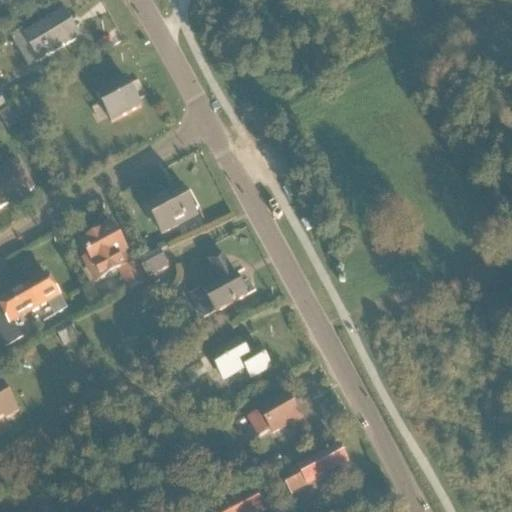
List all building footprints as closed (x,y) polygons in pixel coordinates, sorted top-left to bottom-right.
[(29,69),(79,40),(64,15),(25,38),(22,34),(12,40),(29,69)] [(126,80),(96,96),(112,125),(141,109),(126,80)] [(31,100),(16,107),(22,119),(37,112),(31,100)] [(13,109),(0,115),(0,117),(7,131),(20,124),(13,109)] [(6,176),(0,179),(13,203),(34,191),(17,161),(2,170),(6,176)] [(0,210),(13,203),(0,179),(0,178),(0,210)] [(176,225),(200,213),(191,196),(187,198),(183,192),(164,202),(162,199),(146,207),(162,237),(178,228),(176,225)] [(114,228),(82,245),(88,258),(101,282),(128,267),(121,254),(125,252),(126,251),(114,228)] [(151,281),(169,271),(160,253),(141,263),(151,281)] [(203,322),(216,315),(216,316),(247,298),(235,276),(234,277),(222,256),(209,263),(214,271),(208,274),(213,282),(216,287),(204,294),(203,291),(190,298),(203,322)] [(136,265),(120,273),(130,292),(146,284),(136,265)] [(36,282),(17,293),(30,316),(48,305),(56,318),(64,313),(67,311),(50,281),(47,276),(36,282)] [(0,303),(0,335),(8,350),(23,341),(14,325),(30,316),(17,293),(0,303)] [(70,325),(55,333),(63,347),(77,339),(70,325)] [(238,341),(209,357),(210,359),(223,382),(225,384),(246,372),(251,380),(270,369),(260,352),(248,359),(242,347),(239,343),(238,341)] [(192,349),(177,358),(179,360),(183,368),(198,359),(194,352),(192,349)] [(18,414),(2,385),(0,385),(0,420),(4,418),(6,421),(18,414)] [(270,431),(271,433),(273,436),(289,426),(292,432),(295,431),(303,426),(287,398),(260,413),(261,415),(258,417),(257,416),(248,421),(259,440),(268,434),(267,433),(270,431)] [(292,497),(308,489),(349,467),(338,448),(297,470),(282,478),(292,497)] [(278,458),(261,468),(265,475),(282,465),(278,458)] [(222,502),(211,508),(212,511),(264,511),(267,511),(257,492),(235,503),(226,508),(222,502)]
